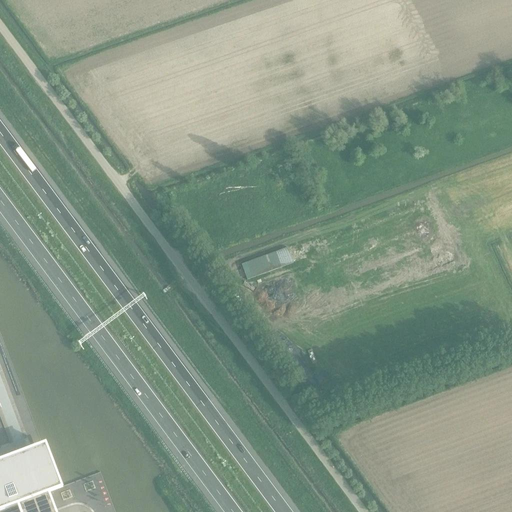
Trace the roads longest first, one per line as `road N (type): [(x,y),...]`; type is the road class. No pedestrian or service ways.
road 1 (unclassified): [(362,511),(0,26)]
road 2 (motorway): [(283,511),(0,132)]
road 3 (motorway): [(0,199),(232,511)]
